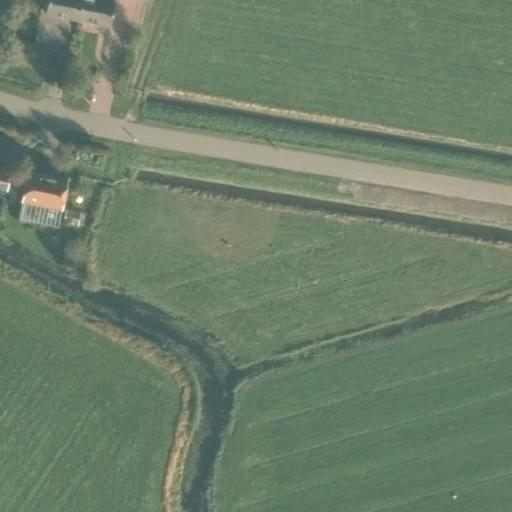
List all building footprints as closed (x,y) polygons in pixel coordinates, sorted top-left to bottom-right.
[(47,0),(45,13),(77,19),(80,0),(47,0)] [(80,0),(77,19),(110,25),(114,0),(80,0)] [(0,188),(5,189),(9,170),(0,168),(0,188)] [(21,200),(41,204),(47,174),(27,170),(21,200)] [(67,178),(47,174),(41,204),(61,208),(67,178)] [(76,225),(79,212),(65,209),(62,222),(76,225)]
